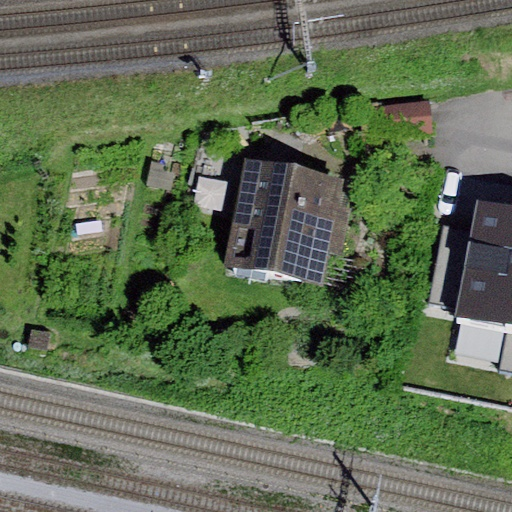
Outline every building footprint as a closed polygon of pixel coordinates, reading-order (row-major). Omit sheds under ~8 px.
[(429,102),(376,110),(381,142),(434,133),(429,102)] [(346,193),(246,175),(226,281),(322,299),(328,268),(344,271),(354,223),(341,220),(346,193)] [(511,348),(511,224),(480,218),(475,239),(461,317),(455,338),(511,348)] [(461,317),(475,239),(443,234),(429,312),(461,317)] [(53,339),(33,335),(30,352),(50,356),(53,339)]
